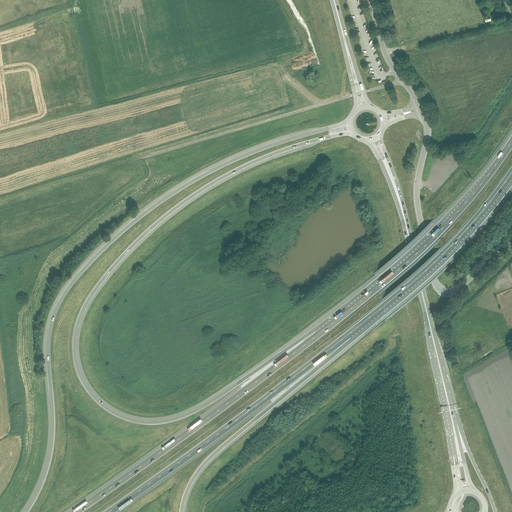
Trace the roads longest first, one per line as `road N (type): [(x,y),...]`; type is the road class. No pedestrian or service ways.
road 1 (motorway): [(318,335),(201,408),(155,420),(100,403),(78,372),(74,341),(92,292),(167,216),(236,171),(352,132)]
road 2 (motorway): [(349,121),(194,180),(71,281),(46,347),(49,462),(26,511)]
road 3 (primary): [(367,139),(401,215),(455,455)]
road 4 (motorway): [(318,335),(75,511)]
road 5 (motorway): [(107,511),(346,336)]
road 6 (primary): [(451,407),(379,134)]
road 7 (unclassified): [(420,109),(427,134),(416,195),(439,291),(457,289),(511,237)]
road 8 (motorway): [(511,142),(422,248),(318,335)]
road 9 (motorway): [(182,511),(190,483),(211,456),(334,356),(346,336)]
road 10 (motorway): [(346,336),(463,234),(511,172)]
road 11 (unclassified): [(420,109),(388,62),(370,0)]
